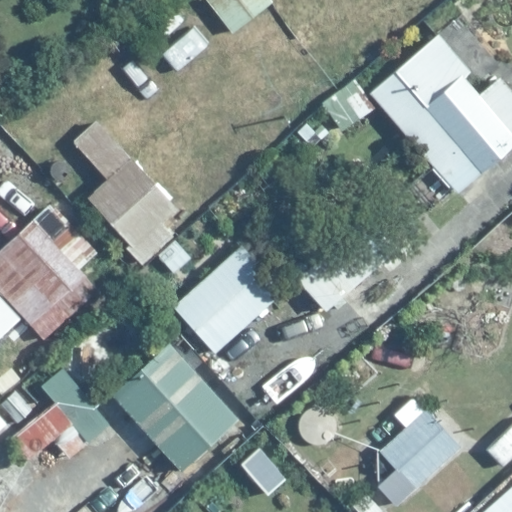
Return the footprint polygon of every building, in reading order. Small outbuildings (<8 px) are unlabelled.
[(209,0),(232,28),(266,0),(209,0)] [(470,67),(434,26),(365,85),(456,190),(511,142),(511,88),(497,71),(477,88),(464,73),(470,67)] [(94,115),(71,136),(106,174),(85,193),(127,240),(124,243),(140,261),(164,239),(156,230),(179,210),(94,115)] [(0,136),(0,205),(35,174),(0,136)] [(52,196),(0,245),(0,290),(41,334),(115,263),(52,196)] [(359,208),(290,273),(324,309),(393,244),(359,208)] [(182,276),(191,285),(171,303),(213,350),(285,285),(243,238),(232,249),(223,239),(182,276)] [(0,294),(0,340),(23,319),(0,294)] [(238,415),(169,337),(111,388),(180,466),(238,415)] [(75,377),(8,433),(27,456),(52,436),(68,455),(111,419),(75,377)] [(410,392),(390,410),(404,424),(379,447),(396,465),(385,476),(402,495),(458,442),(410,392)] [(511,511),(511,478),(474,511),(511,511)]
